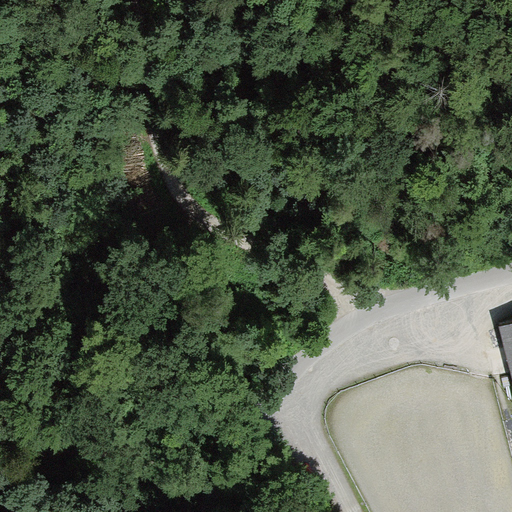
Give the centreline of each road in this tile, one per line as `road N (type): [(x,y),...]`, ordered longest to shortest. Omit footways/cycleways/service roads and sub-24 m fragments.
road 1 (track): [(373,313),(207,217),(183,193),(155,128),(135,0)]
road 2 (unclassified): [(511,266),(373,313),(301,376),(208,487),(202,511)]
road 3 (track): [(0,447),(208,487)]
road 4 (track): [(354,511),(301,376)]
